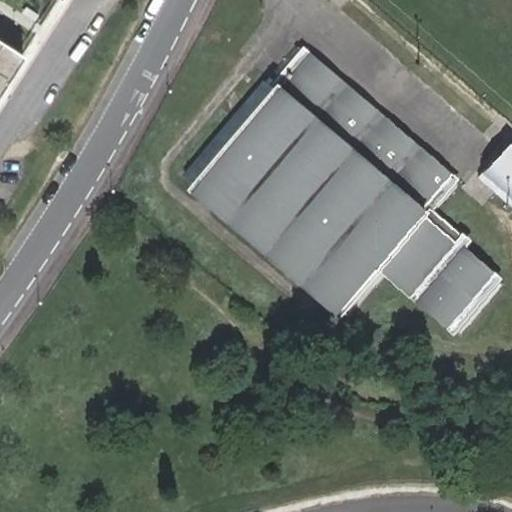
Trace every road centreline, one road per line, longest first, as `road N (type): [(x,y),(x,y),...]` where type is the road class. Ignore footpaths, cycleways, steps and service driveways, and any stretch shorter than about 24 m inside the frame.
road 1 (tertiary): [(0,307),(96,160),(181,0)]
road 2 (unclassified): [(91,0),(0,140)]
road 3 (unknown): [(367,0),(489,95)]
